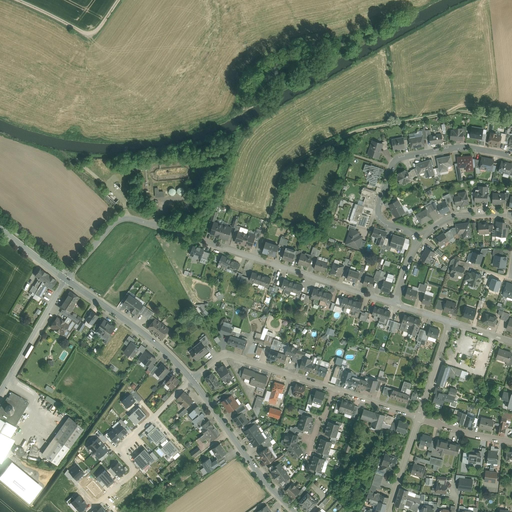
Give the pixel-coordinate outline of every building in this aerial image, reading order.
[(487,130),(482,129),(473,128),(471,137),(480,138),(481,133),(486,134),(487,130)] [(462,129),(454,129),(454,131),(452,131),(451,139),(462,140),(462,135),(463,129),(462,129)] [(496,134),(491,133),(488,143),(499,146),(500,142),(501,137),(501,136),(496,135),(496,134)] [(430,135),(429,136),(429,138),(430,144),(442,142),(441,134),(430,135)] [(415,137),(409,138),(411,148),(424,146),(423,139),(422,136),(415,137)] [(402,138),(393,140),(395,150),(405,148),(403,140),(402,138)] [(386,141),(382,143),(381,144),(382,144),(380,149),(384,150),(389,148),(386,141)] [(381,144),(374,142),(373,146),(372,146),(369,154),(377,157),(380,149),(382,144),(381,144)] [(450,156),(437,159),(439,167),(440,172),(448,170),(447,166),(452,165),(450,156)] [(472,157),(458,158),(458,164),(459,167),(466,166),(467,171),(473,170),(472,157)] [(494,160),(482,158),(481,160),(480,168),(492,171),(494,160)] [(430,160),(416,165),(417,167),(419,172),(424,171),(426,176),(434,174),(432,167),(430,160)] [(511,164),(502,162),(499,171),(504,172),(502,176),(508,177),(508,175),(509,173),(511,166),(511,164)] [(371,167),(366,165),(364,170),(369,172),(367,178),(370,179),(369,181),(370,181),(375,183),(376,182),(377,176),(376,176),(379,168),(371,166),(371,167)] [(405,170),(398,173),(399,175),(397,176),(400,183),(402,182),(403,184),(410,181),(409,179),(411,178),(414,177),(412,173),(409,174),(407,171),(406,172),(405,170)] [(487,187),(479,186),(479,189),(475,189),(475,192),(474,192),(474,196),(475,196),(475,199),(475,202),(481,202),(486,203),(486,202),(486,201),(487,195),(487,187)] [(158,192),(158,188),(155,189),(156,197),(164,196),(163,192),(158,192)] [(376,192),(364,188),(361,195),(366,197),(364,203),(370,205),(372,205),(376,192)] [(466,191),(460,193),(461,195),(454,197),(455,203),(456,206),(463,204),(464,205),(469,204),(466,191)] [(505,194),(493,193),(492,203),(502,203),(502,201),(505,201),(505,200),(505,194)] [(391,204),(389,205),(390,206),(396,217),(401,214),(404,212),(398,200),(391,204)] [(437,205),(438,208),(442,214),(450,210),(445,201),(437,205)] [(431,204),(425,207),(427,209),(429,213),(434,210),(431,204)] [(363,210),(357,208),(353,220),(360,222),(359,225),(365,226),(368,217),(362,215),(363,210)] [(427,209),(417,215),(422,224),(432,219),(429,213),(427,209)] [(505,222),(497,221),(496,231),(495,235),(496,235),(507,236),(508,227),(504,227),(505,222)] [(223,225),(214,222),(213,226),(212,226),(211,230),(210,234),(216,236),(219,237),(223,225)] [(469,223),(456,225),(456,227),(457,233),(457,234),(465,232),(465,237),(471,237),(469,223)] [(488,223),(478,224),(476,225),(476,227),(478,227),(479,228),(480,229),(479,230),(479,233),(480,234),(483,234),(483,233),(489,233),(489,232),(488,225),(488,223)] [(232,228),(223,225),(219,237),(222,238),(228,240),(232,228)] [(387,232),(375,228),(372,235),(379,237),(377,243),(379,244),(378,245),(380,245),(382,245),(383,244),(385,238),(387,232)] [(355,231),(351,230),(351,231),(349,237),(351,238),(349,244),(358,247),(361,237),(357,236),(359,233),(355,231)] [(450,230),(444,234),(448,240),(454,237),(453,236),(450,230)] [(239,231),(237,235),(235,242),(241,244),(243,245),(247,234),(239,231)] [(443,233),(435,239),(440,246),(448,240),(444,234),(443,233)] [(255,236),(247,234),(243,245),(245,246),(245,245),(251,247),(254,240),(255,236)] [(404,239),(393,235),(392,240),(390,246),(391,246),(401,250),(402,248),(403,242),(404,239)] [(278,246),(266,242),(263,251),(266,252),(266,253),(275,256),(278,246)] [(197,248),(193,246),(190,254),(194,256),(193,257),(198,258),(198,257),(201,258),(204,251),(204,250),(200,249),(200,247),(197,247),(197,248)] [(286,247),(283,258),(292,261),(294,257),(296,250),(286,247)] [(434,253),(427,248),(421,259),(421,258),(428,262),(428,263),(429,263),(432,265),(435,260),(431,258),(434,253)] [(501,253),(493,252),(492,255),(495,256),(494,265),(505,267),(507,257),(502,257),(503,249),(501,249),(501,253)] [(210,253),(204,251),(201,258),(208,260),(210,253)] [(477,254),(473,252),(470,261),(475,263),(475,262),(479,263),(482,256),(482,254),(480,253),(478,253),(477,254)] [(312,256),(301,253),(299,258),(298,264),(308,267),(312,256)] [(222,255),(218,263),(219,263),(217,267),(221,269),(223,265),(227,268),(231,260),(222,255)] [(320,259),(318,258),(314,269),(324,272),(328,260),(320,257),(320,259)] [(459,260),(453,258),(451,260),(449,266),(452,267),(453,265),(457,266),(459,260)] [(240,265),(231,260),(227,268),(226,270),(233,274),(234,271),(236,272),(240,265)] [(344,266),(334,263),(330,273),(340,277),(344,266)] [(457,266),(453,265),(452,267),(451,272),(451,273),(450,276),(457,278),(459,273),(462,274),(464,268),(457,266)] [(48,274),(40,268),(35,276),(37,278),(36,279),(39,280),(39,279),(40,280),(39,282),(37,281),(34,286),(38,289),(42,282),(42,281),(48,274)] [(359,273),(349,269),(346,279),(356,282),(358,277),(359,273)] [(262,275),(252,272),(249,280),(259,284),(262,275)] [(481,275),(472,272),(471,274),(469,281),(468,284),(472,285),(472,286),(473,286),(477,287),(479,283),(481,282),(480,280),(481,275)] [(48,274),(42,281),(42,282),(48,286),(51,288),(56,281),(48,274)] [(271,279),(262,275),(259,284),(268,287),(271,279)] [(370,277),(366,276),(363,284),(371,287),(373,280),(374,278),(370,277)] [(387,277),(385,281),(384,281),(381,290),(389,293),(392,283),(393,279),(387,277)] [(293,283),(284,279),(281,288),(291,291),(293,283)] [(35,294),(41,298),(48,286),(42,282),(35,294)] [(303,286),(293,283),(291,291),(300,294),(303,286)] [(511,284),(506,283),(502,295),(511,298),(511,284)] [(34,286),(33,286),(30,291),(35,294),(38,289),(34,286)] [(323,291),(314,288),(310,298),(314,299),(313,302),(314,304),(318,305),(319,304),(323,291)] [(412,290),(408,288),(405,297),(415,300),(417,292),(412,291),(412,290)] [(69,291),(59,307),(62,309),(69,314),(69,313),(74,305),(76,301),(79,297),(69,291)] [(332,295),(323,291),(319,304),(325,306),(326,301),(330,303),(332,295)] [(433,296),(424,294),(422,303),(430,305),(433,296)] [(125,301),(123,304),(128,308),(134,299),(129,295),(125,301)] [(353,300),(343,297),(341,305),(344,306),(343,311),(349,313),(350,308),(353,300)] [(134,299),(128,308),(132,311),(139,302),(134,299)] [(444,302),(438,299),(436,307),(442,309),(444,302)] [(362,304),(353,300),(350,308),(360,312),(362,304)] [(450,303),(446,301),(443,310),(449,312),(449,311),(453,312),(454,309),(455,305),(450,304),(450,303)] [(139,302),(132,311),(137,314),(138,312),(143,305),(139,302)] [(197,304),(197,312),(202,312),(202,315),(206,315),(206,303),(197,304)] [(341,305),(338,304),(336,310),(333,310),(333,311),(342,314),(343,311),(344,306),(341,305)] [(476,310),(466,306),(463,316),(473,319),(476,310)] [(383,310),(374,307),(372,314),(375,315),(373,319),(379,320),(383,310)] [(391,312),(383,310),(379,320),(378,322),(386,325),(388,319),(391,312)] [(92,311),(86,320),(87,321),(92,325),(99,316),(92,311)] [(503,312),(502,316),(501,316),(500,319),(507,322),(509,314),(503,312)] [(81,321),(69,313),(69,314),(67,317),(79,325),(81,321)] [(497,317),(485,313),(483,322),(490,325),(494,326),(497,317)] [(413,318),(404,315),(401,324),(400,329),(400,330),(408,332),(410,325),(413,318)] [(156,319),(152,316),(150,318),(154,321),(148,328),(154,333),(161,323),(156,319)] [(66,317),(71,320),(68,325),(66,329),(70,333),(73,328),(76,330),(76,329),(79,325),(67,317),(66,317)] [(64,322),(61,320),(60,320),(57,318),(54,322),(52,322),(51,324),(51,326),(50,327),(62,334),(66,329),(68,325),(63,322),(64,322)] [(413,318),(410,325),(408,332),(416,335),(418,327),(421,320),(413,318)] [(104,320),(97,330),(102,334),(109,324),(104,320)] [(85,324),(81,321),(79,325),(76,329),(80,332),(85,324)] [(169,329),(161,323),(154,333),(162,339),(169,329)] [(109,324),(102,334),(107,338),(109,335),(115,328),(109,324)] [(232,329),(222,326),(220,332),(230,335),(238,337),(240,333),(231,330),(232,329)] [(440,330),(430,327),(428,332),(427,335),(428,335),(437,338),(440,330)] [(93,330),(87,337),(91,340),(96,332),(93,330)] [(107,338),(104,342),(107,345),(112,337),(109,335),(107,338)] [(206,335),(199,340),(201,342),(205,346),(209,342),(206,335)] [(238,337),(230,335),(227,344),(235,346),(238,337)] [(271,337),(266,335),(266,336),(265,340),(264,344),(270,346),(273,338),(271,337)] [(129,336),(124,343),(128,347),(132,342),(134,339),(129,336)] [(247,340),(238,337),(235,346),(244,349),(247,340)] [(274,350),(270,349),(267,358),(276,361),(280,347),(277,346),(279,341),(274,339),(272,345),(275,346),(274,350)] [(128,347),(124,353),(129,356),(130,354),(133,357),(138,350),(138,349),(135,347),(136,345),(132,342),(128,347)] [(201,342),(193,349),(195,351),(192,354),(196,360),(207,351),(204,347),(205,346),(201,342)] [(141,345),(138,349),(138,350),(143,353),(144,351),(146,348),(141,345)] [(296,348),(288,346),(287,349),(288,350),(287,353),(290,354),(289,356),(293,357),(295,354),(296,348)] [(284,349),(280,347),(276,361),(284,363),(287,355),(282,353),(284,349)] [(445,350),(448,356),(454,353),(451,348),(445,350)] [(511,353),(499,349),(498,354),(497,358),(502,360),(502,359),(507,361),(508,362),(511,355),(511,353)] [(143,353),(139,358),(142,360),(147,353),(144,351),(143,353)] [(156,359),(148,353),(147,353),(142,360),(142,361),(150,367),(152,364),(156,359)] [(300,356),(295,354),(293,357),(292,361),(297,363),(300,356)] [(304,357),(303,357),(301,364),(300,367),(308,370),(308,371),(316,374),(319,365),(311,362),(312,359),(304,357)] [(159,368),(155,372),(162,379),(169,371),(162,364),(159,368)] [(328,368),(319,365),(316,374),(325,377),(328,368)] [(451,367),(443,365),(437,384),(445,387),(448,376),(451,367)] [(151,372),(150,373),(153,375),(155,372),(159,368),(156,366),(155,366),(151,372)] [(225,366),(223,367),(222,366),(219,368),(220,369),(218,371),(225,382),(227,381),(228,382),(231,379),(230,378),(232,377),(228,372),(229,372),(227,370),(228,369),(227,369),(225,366)] [(462,370),(451,367),(448,376),(455,378),(456,375),(460,377),(462,370)] [(268,377),(254,373),(255,372),(244,369),(242,377),(251,380),(250,384),(264,388),(268,377)] [(344,372),(341,379),(341,380),(349,383),(348,384),(357,387),(360,378),(351,376),(352,375),(344,372)] [(219,384),(212,373),(207,376),(208,378),(206,379),(212,389),(219,384)] [(169,376),(163,383),(165,385),(166,383),(171,378),(169,376)] [(171,378),(166,383),(169,386),(172,389),(179,381),(173,376),(171,378)] [(377,383),(369,380),(368,381),(360,378),(357,387),(366,390),(366,389),(374,392),(375,390),(377,383)] [(409,394),(405,393),(407,388),(409,389),(411,384),(404,381),(401,392),(398,400),(406,403),(409,394)] [(275,404),(279,393),(282,393),(284,385),(275,382),(272,390),(272,392),(269,402),(275,404)] [(305,387),(296,384),(295,387),(293,394),(297,395),(297,396),(302,397),(305,387)] [(401,392),(385,386),(382,394),(390,396),(389,397),(398,400),(401,392)] [(442,395),(440,394),(441,390),(435,388),(434,393),(436,393),(433,402),(436,403),(435,407),(441,408),(442,406),(443,404),(442,404),(444,400),(453,403),(457,390),(450,388),(448,395),(442,394),(442,395)] [(325,394),(316,391),(315,396),(313,401),(313,402),(321,404),(325,394)] [(511,393),(504,391),(502,399),(509,401),(507,407),(511,408),(511,393)] [(6,401),(4,402),(3,403),(2,404),(1,406),(0,408),(0,451),(3,446),(28,402),(11,392),(6,401)] [(184,392),(177,399),(180,402),(179,402),(183,406),(183,405),(186,407),(188,405),(190,405),(190,403),(192,401),(184,392)] [(130,395),(122,402),(128,407),(133,403),(135,401),(130,395)] [(227,398),(222,402),(225,407),(238,398),(237,398),(235,400),(232,395),(231,395),(227,398)] [(264,398),(257,396),(254,405),(261,408),(264,398)] [(238,398),(225,407),(229,412),(235,408),(239,405),(235,400),(238,399),(238,398)] [(345,401),(342,400),(342,401),(339,410),(345,412),(348,402),(345,401)] [(42,414),(53,420),(56,415),(59,416),(61,413),(59,412),(60,409),(49,402),(42,414)] [(348,402),(345,412),(351,414),(354,405),(354,404),(351,403),(348,402)] [(135,405),(133,403),(128,407),(126,409),(128,411),(135,405)] [(244,405),(236,411),(239,415),(242,413),(247,410),(244,405)] [(198,406),(195,409),(189,414),(194,419),(192,420),(195,423),(196,423),(203,417),(205,415),(198,406)] [(146,415),(140,408),(136,412),(135,411),(129,416),(134,422),(135,421),(137,423),(146,415)] [(185,408),(178,415),(181,417),(188,411),(185,408)] [(281,411),(270,408),(268,415),(279,419),(281,411)] [(387,416),(376,412),(375,413),(364,410),(361,418),(372,422),(371,426),(370,429),(379,431),(380,429),(381,427),(390,430),(392,425),(385,422),(387,416)] [(458,411),(456,419),(455,421),(460,422),(460,423),(463,424),(466,414),(458,411)] [(503,412),(498,435),(504,436),(506,428),(508,428),(509,419),(511,419),(511,414),(508,413),(503,412)] [(239,415),(234,419),(239,427),(244,424),(248,421),(247,421),(242,413),(239,415)] [(307,416),(303,414),(302,415),(300,421),(310,424),(312,418),(307,416)] [(474,418),(466,415),(467,414),(466,414),(463,424),(463,425),(466,426),(467,426),(472,428),(472,426),(475,418),(474,418)] [(394,418),(387,416),(385,422),(392,425),(393,422),(394,418)] [(488,419),(481,417),(479,425),(479,428),(483,429),(484,428),(492,430),(494,422),(493,422),(488,420),(488,419)] [(71,418),(55,440),(55,441),(63,446),(64,444),(69,448),(84,428),(71,418)] [(120,424),(124,428),(127,426),(121,419),(118,422),(120,424)] [(205,423),(202,426),(204,429),(202,431),(204,434),(214,427),(209,420),(205,423)] [(409,423),(399,420),(398,424),(396,430),(405,434),(409,423)] [(310,424),(300,421),(298,427),(298,428),(302,429),(308,431),(310,424)] [(335,424),(329,422),(327,428),(338,431),(340,425),(335,424)] [(120,424),(114,429),(121,437),(127,432),(124,428),(120,424)] [(146,429),(149,433),(155,427),(152,424),(146,429)] [(250,427),(244,432),(246,434),(247,435),(248,435),(258,429),(255,424),(250,427)] [(149,433),(146,435),(149,438),(150,437),(156,444),(160,441),(165,437),(165,436),(160,430),(159,431),(156,427),(155,427),(149,433)] [(204,434),(199,438),(202,442),(207,437),(208,438),(210,436),(213,440),(220,435),(214,427),(204,434)] [(338,431),(327,428),(325,434),(332,436),(336,437),(338,431)] [(121,437),(114,429),(109,434),(108,434),(113,440),(116,442),(121,437)] [(258,429),(248,435),(247,435),(246,434),(250,441),(261,433),(258,429)] [(110,442),(113,440),(108,434),(109,434),(107,433),(104,435),(110,442)] [(261,433),(250,441),(254,446),(261,442),(265,439),(261,433)] [(294,435),(288,433),(287,436),(285,436),(284,440),(286,441),(284,445),(288,450),(297,444),(296,443),(298,436),(294,435)] [(432,437),(423,434),(418,447),(423,449),(425,445),(429,446),(431,442),(432,437)] [(268,436),(265,439),(261,442),(264,446),(270,441),(271,440),(268,436)] [(98,439),(88,448),(93,453),(94,452),(103,445),(98,439)] [(330,442),(321,439),(319,445),(330,448),(332,442),(330,442)] [(169,441),(163,447),(161,449),(165,454),(166,453),(171,459),(173,457),(178,452),(180,451),(170,440),(169,441)] [(459,445),(438,440),(436,450),(457,455),(459,445)] [(55,441),(44,456),(57,465),(69,448),(64,444),(63,446),(55,441)] [(220,444),(211,449),(217,459),(216,459),(218,462),(224,458),(222,456),(226,453),(220,444)] [(297,444),(288,450),(294,458),(295,459),(297,459),(298,458),(298,456),(298,455),(302,452),(297,444)] [(108,450),(103,445),(94,452),(99,457),(106,452),(108,450)] [(330,448),(319,445),(317,451),(324,453),(328,454),(330,448)] [(24,454),(24,452),(24,450),(23,449),(21,448),(20,447),(18,448),(16,449),(15,450),(15,452),(15,454),(16,455),(18,456),(20,457),(21,456),(23,455),(24,454)] [(265,449),(259,454),(260,456),(260,457),(262,459),(271,453),(268,448),(268,447),(265,449)] [(198,448),(191,453),(193,457),(201,451),(198,448)] [(145,449),(139,453),(148,463),(153,458),(150,454),(145,449)] [(469,453),(463,452),(462,463),(468,464),(468,460),(472,460),(472,463),(476,463),(476,461),(480,462),(481,456),(479,456),(480,452),(474,452),(474,450),(469,449),(469,453)] [(497,452),(488,451),(486,464),(491,465),(493,465),(497,466),(498,456),(497,456),(497,452)] [(106,452),(99,457),(102,460),(108,455),(106,452)] [(152,452),(150,454),(153,458),(156,461),(158,458),(152,452)] [(139,453),(133,459),(135,461),(141,467),(143,469),(149,464),(148,463),(139,453)] [(271,453),(262,459),(264,462),(266,464),(275,458),(271,453)] [(397,457),(385,454),(382,464),(382,465),(383,464),(387,465),(393,467),(393,468),(397,457)] [(322,459),(314,456),(312,462),(323,466),(325,460),(322,459)] [(430,461),(429,464),(434,465),(438,466),(441,467),(442,460),(431,457),(430,458),(430,461)] [(212,462),(209,458),(203,463),(205,467),(205,468),(207,471),(208,471),(209,472),(215,467),(219,464),(218,462),(216,459),(212,462)] [(224,458),(218,462),(219,464),(221,467),(227,463),(224,458)] [(0,475),(0,476),(29,501),(42,486),(12,461),(0,475)] [(323,466),(312,462),(310,468),(321,472),(323,466)] [(118,463),(112,468),(117,474),(119,476),(125,471),(118,463)] [(279,463),(274,467),(275,468),(271,472),(272,473),(271,473),(275,477),(284,470),(279,463)] [(383,464),(382,465),(382,464),(381,465),(382,465),(381,466),(380,469),(377,468),(375,474),(383,476),(384,472),(385,472),(385,471),(386,471),(387,468),(386,467),(387,465),(383,464)] [(425,467),(414,464),(410,474),(422,478),(425,467)] [(76,480),(84,473),(77,465),(73,468),(73,467),(69,471),(68,471),(74,477),(76,480)] [(114,476),(117,474),(112,468),(111,467),(108,470),(114,476)] [(70,480),(74,477),(68,471),(69,471),(68,469),(64,474),(70,480)] [(114,481),(105,470),(97,477),(99,479),(100,480),(102,478),(107,483),(106,483),(107,484),(109,486),(114,481)] [(284,470),(275,477),(278,482),(279,483),(283,479),(285,481),(290,477),(284,470)] [(490,471),(486,471),(484,481),(496,482),(497,472),(493,472),(490,471)] [(383,476),(375,474),(372,484),(379,487),(383,476)] [(100,480),(99,479),(97,481),(102,487),(107,484),(106,483),(107,483),(102,478),(100,480)] [(472,480),(460,478),(458,490),(471,491),(472,480)] [(283,479),(279,483),(283,489),(287,484),(285,481),(283,479)] [(446,481),(438,480),(438,484),(437,484),(436,492),(446,493),(447,485),(446,485),(446,481)] [(102,491),(100,489),(94,483),(93,481),(86,487),(96,497),(102,491)] [(100,489),(102,487),(97,481),(96,481),(94,483),(100,489)] [(296,486),(292,483),(288,488),(285,491),(291,496),(291,497),(293,498),(296,495),(299,491),(295,488),(296,486)] [(409,495),(415,497),(416,494),(411,492),(412,489),(405,486),(404,489),(408,491),(407,495),(409,495)] [(404,489),(400,488),(398,496),(407,500),(409,495),(407,495),(408,491),(404,489)] [(317,502),(307,493),(299,502),(301,504),(300,505),(306,510),(307,509),(309,511),(317,502)] [(388,498),(380,495),(380,494),(379,493),(377,493),(376,496),(372,495),(368,494),(366,497),(370,498),(386,504),(388,498)] [(415,502),(419,503),(420,500),(420,499),(415,497),(409,495),(407,500),(415,502)] [(71,503),(75,499),(72,496),(66,502),(69,505),(71,503)] [(71,503),(79,511),(87,505),(84,502),(85,501),(82,498),(82,499),(79,496),(75,499),(71,503)] [(398,496),(397,496),(395,504),(413,510),(415,502),(407,500),(398,496)] [(383,511),(386,504),(370,498),(368,502),(368,503),(369,504),(372,505),(374,504),(377,505),(376,510),(381,511),(383,511)]
